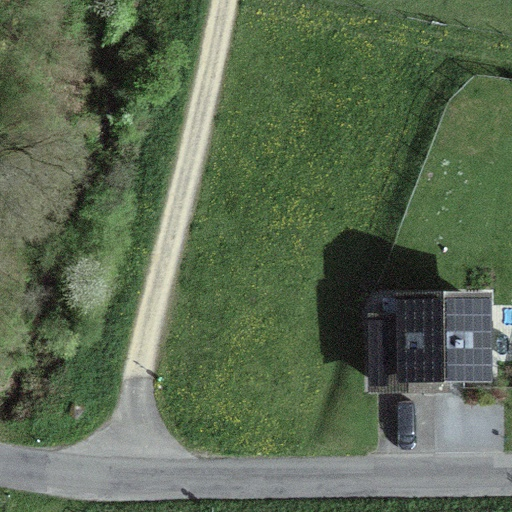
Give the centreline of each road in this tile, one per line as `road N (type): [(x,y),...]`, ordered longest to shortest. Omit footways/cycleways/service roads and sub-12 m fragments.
road 1 (unclassified): [(0,470),(55,482),(511,467)]
road 2 (track): [(219,0),(153,265),(55,482)]
